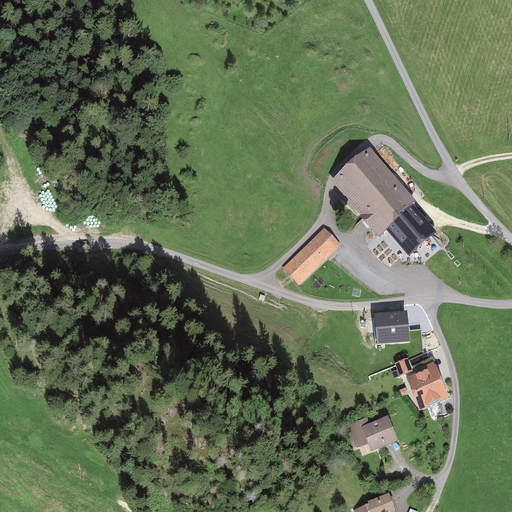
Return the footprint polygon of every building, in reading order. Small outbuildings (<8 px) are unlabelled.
[(417,203),(371,151),(332,184),(379,239),(387,233),(409,259),(437,235),(413,206),(417,203)] [(259,203),(235,205),(237,224),(261,221),(259,203)] [(324,231),(283,270),(298,286),(339,247),(324,231)] [(407,310),(374,313),(377,344),(410,341),(407,310)] [(408,362),(397,366),(402,378),(412,374),(408,362)] [(435,371),(408,381),(420,412),(447,402),(435,371)] [(368,423),(352,430),(356,440),(366,436),(373,454),(400,443),(390,421),(371,429),(368,423)] [(397,511),(392,497),(367,505),(369,511),(397,511)]
